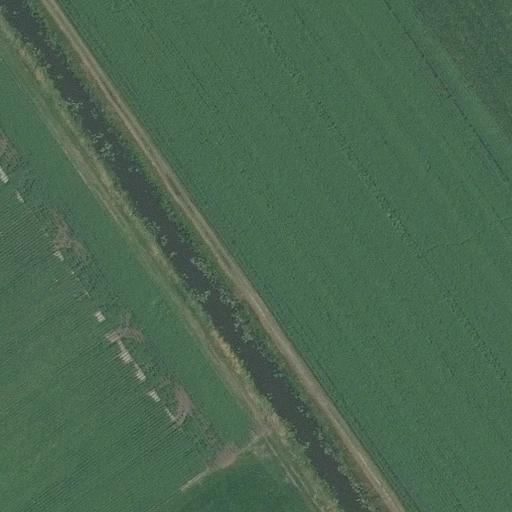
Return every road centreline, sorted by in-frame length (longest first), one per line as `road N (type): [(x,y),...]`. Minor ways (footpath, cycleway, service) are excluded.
road 1 (track): [(395,511),(42,0)]
road 2 (track): [(0,58),(309,511)]
